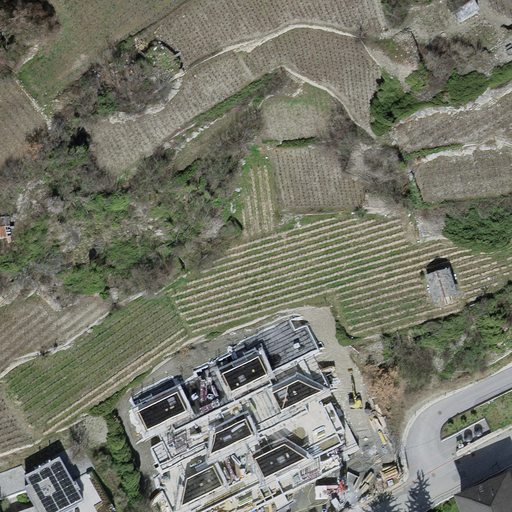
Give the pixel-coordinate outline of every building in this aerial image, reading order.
[(10,227),(0,229),(0,243),(13,241),(10,227)] [(452,269),(427,277),(435,305),(461,297),(452,269)] [(221,429),(231,448),(254,435),(244,417),(221,429)] [(0,511),(118,511),(84,451),(58,464),(25,483),(21,471),(0,476),(0,511)] [(511,511),(511,488),(464,509),(464,511),(511,511)]
